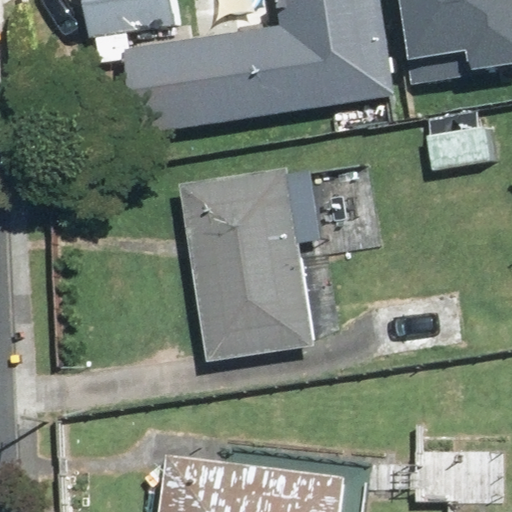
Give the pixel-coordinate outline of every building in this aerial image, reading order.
[(187,0),(96,0),(107,70),(145,64),(140,33),(192,25),(187,0)] [(146,49),(160,136),(411,96),(395,0),(291,0),(295,25),(146,49)] [(511,0),(421,0),(430,53),(465,47),(469,71),(511,64),(511,0)] [(436,141),(441,175),(510,165),(505,131),(436,141)] [(312,174),(199,190),(224,367),(337,351),(312,174)] [(377,307),(386,359),(473,344),(465,292),(377,307)] [(357,511),(360,481),(183,466),(178,511),(357,511)]
